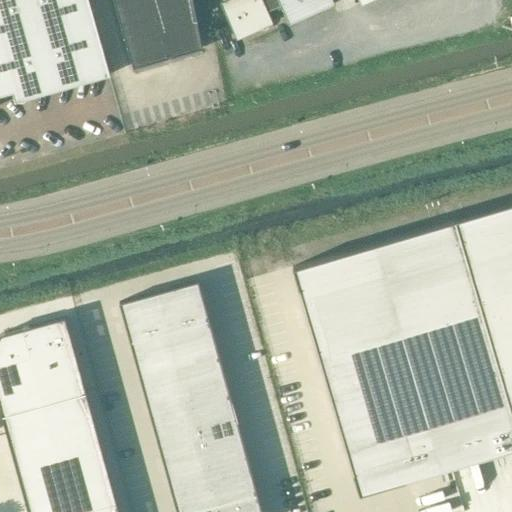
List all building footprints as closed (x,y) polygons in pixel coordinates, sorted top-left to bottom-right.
[(109,75),(88,0),(0,0),(0,95),(11,92),(14,102),(109,75)] [(192,0),(113,0),(132,67),(202,47),(192,0)] [(220,3),(236,39),(273,23),(272,21),(285,15),(277,0),(222,0),(223,1),(220,3)] [(277,0),(285,15),(289,24),(334,4),(332,0),(277,0)] [(511,201),(292,266),(359,493),(450,467),(450,466),(511,447),(511,201)] [(261,511),(198,280),(119,301),(176,511),(261,511)] [(0,416),(5,435),(26,511),(118,511),(85,393),(64,317),(0,334),(0,416)]
